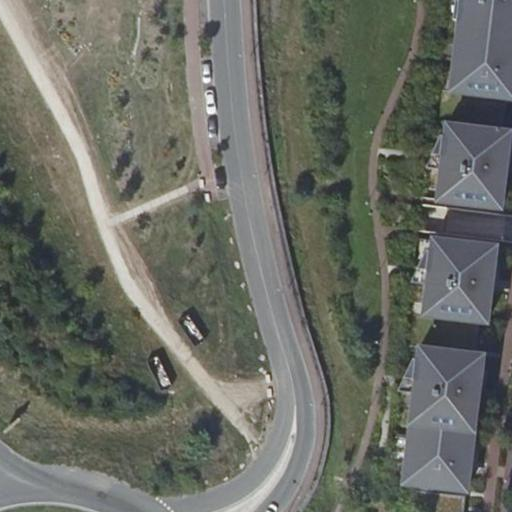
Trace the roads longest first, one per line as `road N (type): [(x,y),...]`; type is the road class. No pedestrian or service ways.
road 1 (residential): [(296,406),(247,210),(225,0)]
road 2 (residential): [(296,406),(273,458),(247,482),(217,501),(169,511)]
